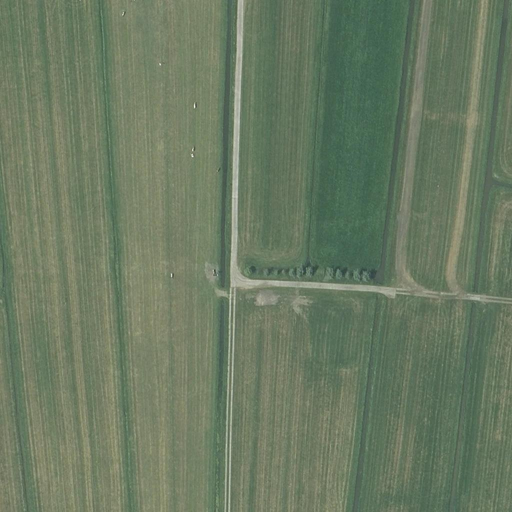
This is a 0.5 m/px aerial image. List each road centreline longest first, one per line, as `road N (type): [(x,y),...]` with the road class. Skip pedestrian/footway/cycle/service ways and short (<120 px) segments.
road 1 (track): [(239,0),(232,275),(511,302)]
road 2 (track): [(232,275),(225,511)]
